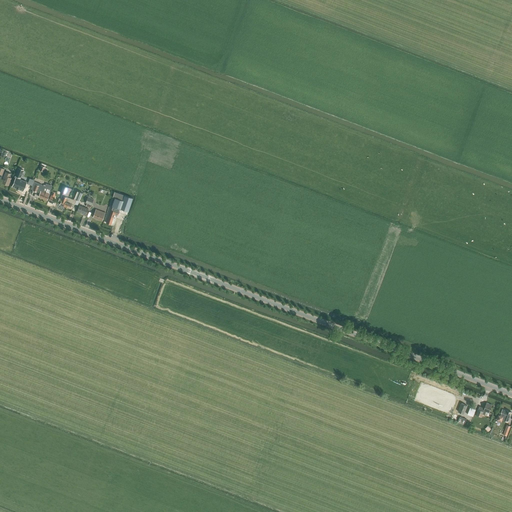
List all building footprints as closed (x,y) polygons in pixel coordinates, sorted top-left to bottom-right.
[(4,176),(2,183),(9,185),(11,178),(9,177),(11,173),(6,172),(5,173),(3,173),(4,169),(0,167),(0,174),(2,175),(4,176)] [(19,168),(15,178),(16,178),(12,187),(23,191),(27,182),(20,180),(24,170),(19,168)] [(33,190),(33,191),(40,193),(39,197),(47,200),(50,193),(51,191),(47,189),(46,192),(44,191),(45,186),(42,185),(37,183),(34,182),(31,189),(33,190)] [(71,189),(63,186),(61,192),(63,193),(61,199),(60,199),(59,201),(61,202),(60,205),(67,207),(69,202),(66,201),(67,198),(69,198),(68,197),(71,189)] [(74,200),(69,198),(67,198),(66,201),(69,202),(67,207),(70,209),(72,204),(75,205),(75,204),(78,205),(83,193),(77,191),(74,200)] [(115,192),(113,198),(115,198),(106,223),(111,225),(115,214),(118,215),(119,213),(127,215),(133,198),(115,192)] [(90,198),(92,194),(90,193),(86,203),(92,205),(94,199),(90,198)] [(87,215),(89,209),(80,205),(77,211),(87,215)] [(102,221),(105,213),(96,209),(93,218),(102,221)] [(467,405),(462,403),(459,412),(464,414),(467,405)] [(486,411),(489,413),(492,405),(487,403),(484,408),(480,406),(478,410),(476,415),(482,417),(483,414),(485,415),(486,411)] [(502,410),(500,415),(498,420),(502,421),(503,419),(509,421),(511,412),(506,410),(506,411),(502,410)] [(467,419),(460,417),(458,422),(466,425),(468,421),(466,421),(467,419)]
